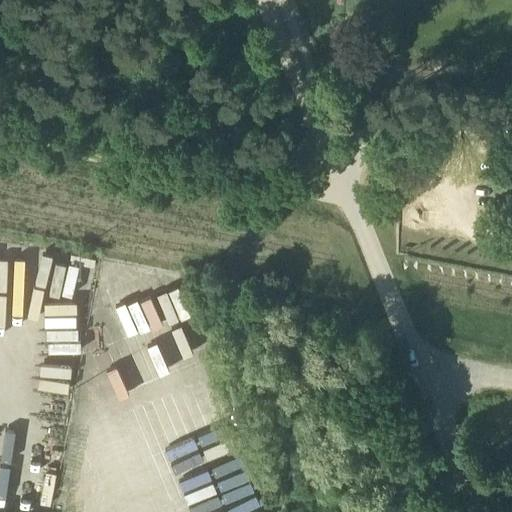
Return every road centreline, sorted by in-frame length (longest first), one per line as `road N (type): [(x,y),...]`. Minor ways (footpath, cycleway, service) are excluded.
road 1 (unclassified): [(478,511),(267,0)]
road 2 (track): [(0,122),(346,190)]
